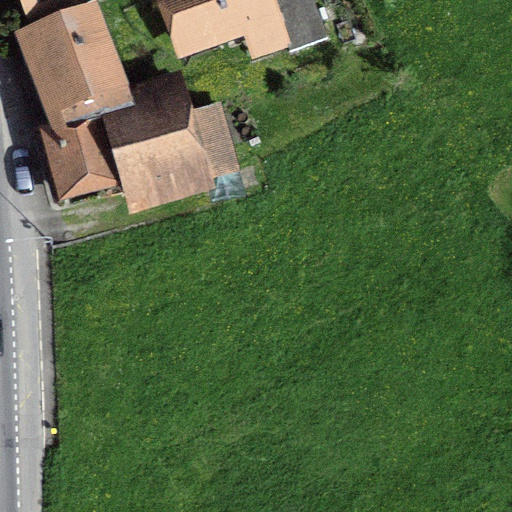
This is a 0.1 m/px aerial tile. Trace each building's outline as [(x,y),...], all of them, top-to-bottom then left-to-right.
[(30,0),(39,20),(91,0),(30,0)] [(269,0),(167,0),(185,48),(246,26),(251,39),(266,33),(269,43),(279,39),(276,30),(280,28),(269,0)] [(61,131),(104,120),(131,112),(93,10),(26,36),(61,131)] [(121,179),(125,192),(207,168),(201,149),(221,143),(211,113),(192,118),(179,81),(152,88),(156,104),(131,112),(104,120),(121,179)] [(61,131),(44,136),(60,195),(121,179),(104,120),(61,131)]
